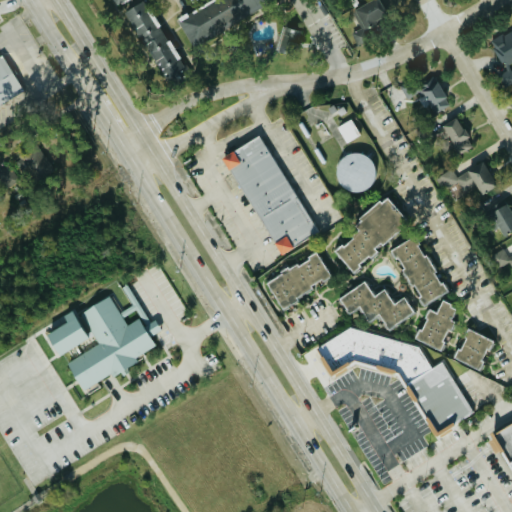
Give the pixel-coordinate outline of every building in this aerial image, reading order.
[(145,0),(125,11),(160,80),(181,69),(145,0)] [(191,46),(277,0),(214,0),(177,20),(191,46)] [(370,0),(352,9),(362,29),(353,33),(357,42),(371,35),(366,25),(386,16),(378,0),(370,0)] [(303,31),(283,25),(276,49),(288,53),(290,45),(297,48),(303,31)] [(511,29),(493,39),(504,61),(511,56),(511,29)] [(0,104),(23,90),(1,55),(0,55),(0,104)] [(431,116),(450,105),(434,75),(404,91),(408,99),(419,93),(431,116)] [(471,143),(456,116),(442,124),(457,151),(471,143)] [(338,126),(346,143),(361,136),(352,119),(338,126)] [(263,133),(224,153),(276,254),(315,234),(263,133)] [(33,145),(18,161),(40,182),(55,166),(33,145)] [(454,198),(477,187),(480,193),(496,185),(485,162),(456,175),(453,169),(442,174),(454,198)] [(17,181),(15,170),(5,172),(6,183),(17,181)] [(334,251),(351,270),(407,222),(385,195),(352,223),(358,230),(334,251)] [(444,292),(414,236),(392,248),(422,304),(444,292)] [(492,254),(499,268),(511,262),(504,248),(492,254)] [(266,282),(279,305),(330,276),(316,253),(266,282)] [(413,313),(404,296),(392,303),(384,288),(372,295),(365,281),(338,296),(347,312),(359,306),(367,320),(379,313),(387,327),(413,313)] [(66,361),(81,391),(125,368),(138,361),(136,357),(156,347),(150,336),(157,332),(137,294),(131,298),(134,304),(119,313),(110,296),(81,312),(98,344),(66,361)] [(415,338),(437,348),(456,307),(441,300),(436,312),(428,309),(415,338)] [(44,332),(55,355),(85,341),(71,310),(62,315),(65,322),(44,332)] [(420,346),(351,327),(313,347),(328,374),(353,361),(401,374),(433,434),(472,412),(444,360),(431,367),(420,346)] [(454,358),(478,368),(491,339),(467,329),(454,358)] [(511,422),(492,433),(511,470),(511,422)]
